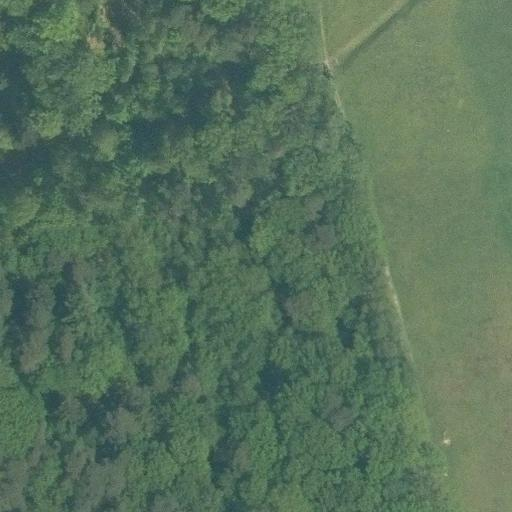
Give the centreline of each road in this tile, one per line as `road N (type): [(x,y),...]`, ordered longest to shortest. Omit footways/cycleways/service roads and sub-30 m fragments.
road 1 (track): [(326,59),(443,511)]
road 2 (track): [(221,511),(192,501),(162,466),(59,130)]
road 3 (track): [(0,436),(137,393)]
